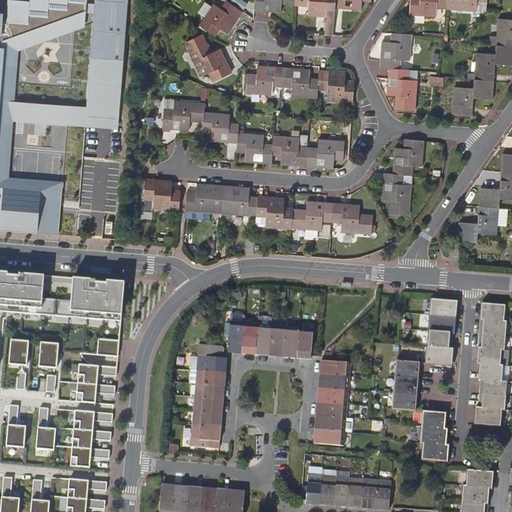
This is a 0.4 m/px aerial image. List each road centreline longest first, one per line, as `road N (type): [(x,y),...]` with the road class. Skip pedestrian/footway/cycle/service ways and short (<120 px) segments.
road 1 (residential): [(385,128),(341,185),(176,168)]
road 2 (residential): [(193,287),(240,266),(411,277)]
road 3 (residential): [(0,252),(160,264),(193,287)]
road 4 (residential): [(132,463),(142,360),(156,327),(193,287)]
road 5 (residential): [(306,423),(310,383),(297,365),(238,365),(230,417)]
road 6 (residential): [(460,433),(474,281)]
road 7 (residential): [(411,277),(418,243),(483,148)]
road 8 (residential): [(132,463),(260,474)]
